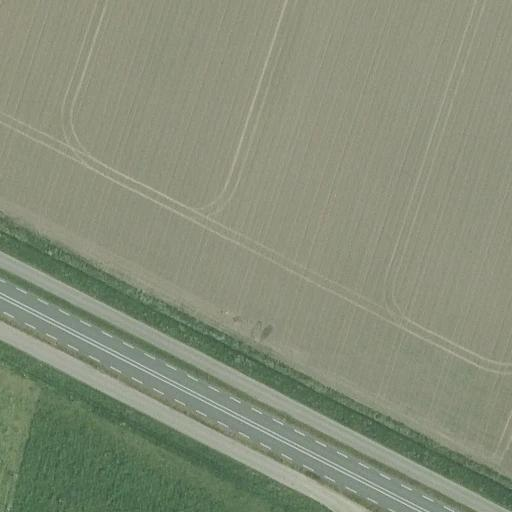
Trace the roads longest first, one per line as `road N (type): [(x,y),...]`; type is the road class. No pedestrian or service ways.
road 1 (unclassified): [(0,259),(495,511)]
road 2 (primary): [(419,511),(0,297)]
road 3 (unclassified): [(342,511),(0,333)]
